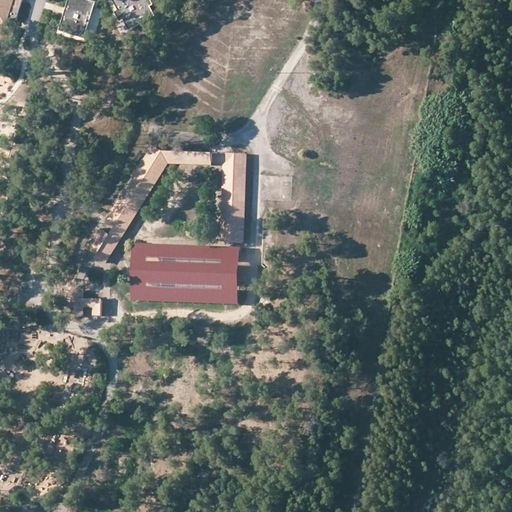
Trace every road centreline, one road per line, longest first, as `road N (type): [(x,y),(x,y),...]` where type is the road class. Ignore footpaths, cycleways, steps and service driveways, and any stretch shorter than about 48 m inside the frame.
road 1 (track): [(318,0),(310,32),(266,112),(251,298),(238,313),(157,315),(91,331)]
road 2 (track): [(32,38),(57,62),(80,111),(66,195),(109,227)]
road 3 (track): [(91,331),(111,360),(109,410),(62,511)]
road 4 (track): [(66,195),(53,263),(33,296),(54,319),(91,331)]
